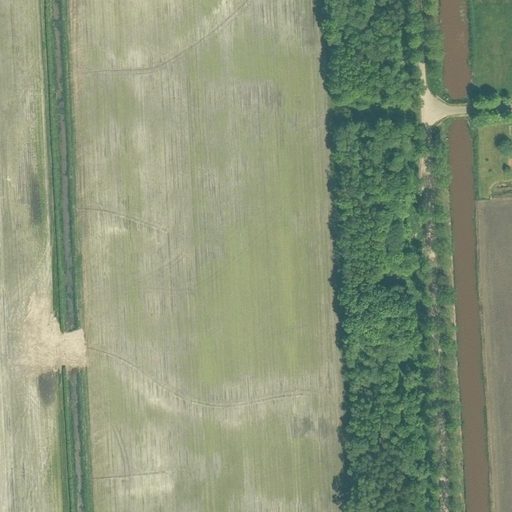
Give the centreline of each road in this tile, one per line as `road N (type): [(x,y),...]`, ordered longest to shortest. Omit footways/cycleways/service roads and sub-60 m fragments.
road 1 (track): [(444,511),(425,135)]
road 2 (unclassified): [(425,135),(418,0)]
